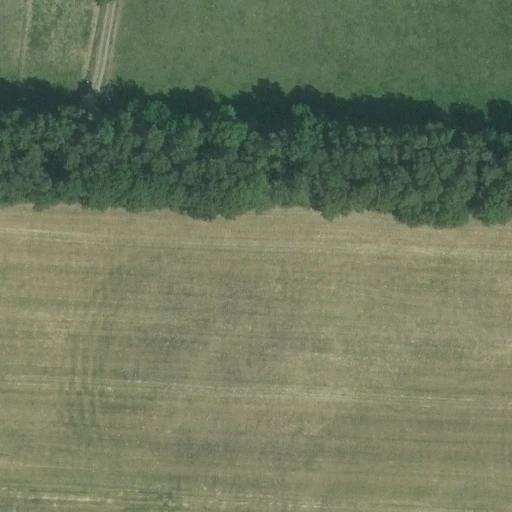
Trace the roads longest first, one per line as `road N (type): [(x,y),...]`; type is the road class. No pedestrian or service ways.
road 1 (track): [(0,116),(511,141)]
road 2 (track): [(80,120),(110,0)]
